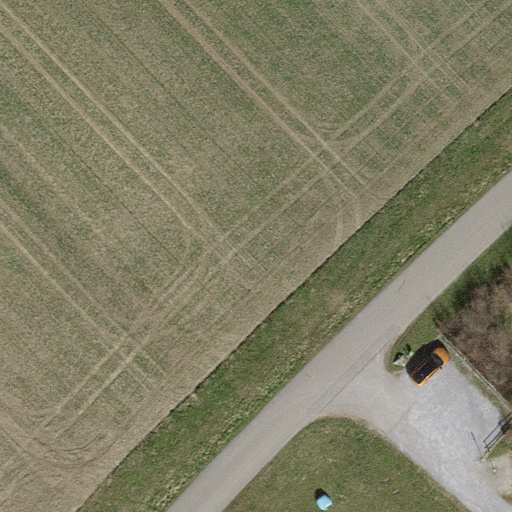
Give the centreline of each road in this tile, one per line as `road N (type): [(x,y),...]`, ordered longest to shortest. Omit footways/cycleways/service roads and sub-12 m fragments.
road 1 (unclassified): [(200,511),(345,361),(511,215)]
road 2 (track): [(345,361),(498,511)]
